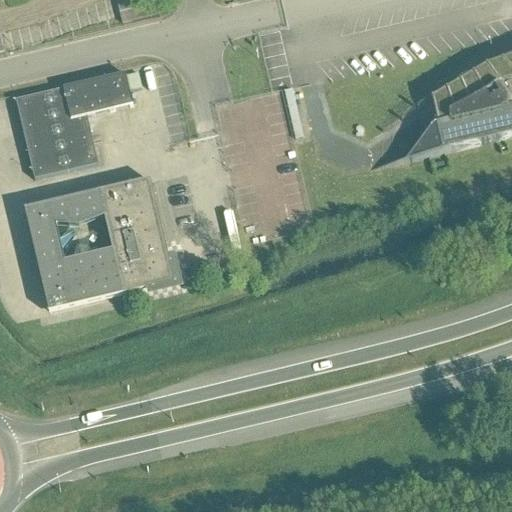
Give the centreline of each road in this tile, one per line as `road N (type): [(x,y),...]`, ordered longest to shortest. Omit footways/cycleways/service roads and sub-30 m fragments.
road 1 (motorway): [(511,315),(437,341),(132,414),(43,434),(2,434)]
road 2 (motorway): [(12,485),(511,352)]
